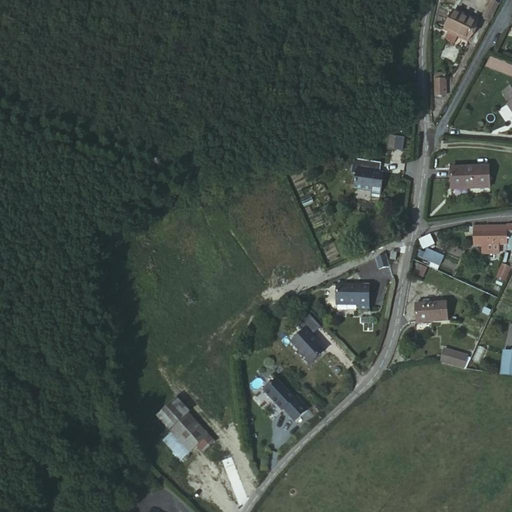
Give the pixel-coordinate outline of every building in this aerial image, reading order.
[(494,12),(497,6),(491,4),(488,9),(494,12)] [(490,21),(494,12),(488,9),(484,18),(490,21)] [(477,24),(455,13),(445,33),(468,44),(477,24)] [(434,96),(446,96),(446,78),(434,78),(434,96)] [(511,88),(510,87),(497,102),(507,109),(506,110),(511,114),(509,116),(511,118),(511,88)] [(403,150),(404,137),(389,135),(388,148),(403,150)] [(380,156),(381,146),(356,146),(356,159),(362,160),(362,176),(375,176),(375,184),(389,185),(390,156),(386,156),(380,156)] [(483,169),(446,172),(448,196),(486,193),(483,169)] [(198,199),(188,201),(189,209),(200,207),(198,199)] [(475,244),(485,244),(501,244),(507,244),(511,244),(511,226),(474,227),(475,244)] [(501,244),(485,244),(485,254),(500,254),(501,244)] [(439,266),(444,256),(426,248),(421,259),(439,266)] [(392,263),(386,251),(378,254),(384,267),(392,263)] [(503,285),(511,271),(506,267),(502,265),(494,280),(503,285)] [(234,277),(227,279),(233,294),(241,291),(234,277)] [(190,296),(191,299),(194,304),(197,311),(233,294),(227,279),(190,296)] [(500,291),(503,285),(494,280),(491,286),(500,291)] [(370,284),(339,282),(338,303),(356,304),(357,307),(370,307),(370,284)] [(449,302),(419,303),(420,323),(449,322),(449,302)] [(324,324),(313,312),(301,323),(307,329),(296,339),(315,360),(328,348),(314,334),(324,324)] [(479,346),(471,341),(462,356),(471,361),(479,346)] [(509,350),(493,348),(491,371),(508,372),(509,350)] [(418,354),(417,366),(433,367),(434,356),(418,354)] [(433,367),(443,368),(443,357),(434,356),(433,367)] [(155,412),(173,396),(145,365),(142,368),(130,379),(127,381),(133,388),(147,403),(155,412)] [(130,379),(142,368),(139,366),(127,376),(130,379)] [(281,376),(270,387),(288,406),(290,405),(301,417),(313,406),(301,393),(299,395),(281,376)] [(508,381),(478,377),(475,402),(504,405),(508,381)] [(142,408),(147,403),(133,388),(127,392),(142,408)] [(170,428),(187,447),(196,439),(204,431),(173,396),(155,412),(170,428)] [(170,428),(161,437),(179,455),(187,447),(170,428)] [(211,439),(204,431),(196,439),(203,447),(211,439)] [(328,454),(317,454),(315,474),(363,481),(366,464),(327,458),(328,454)]
